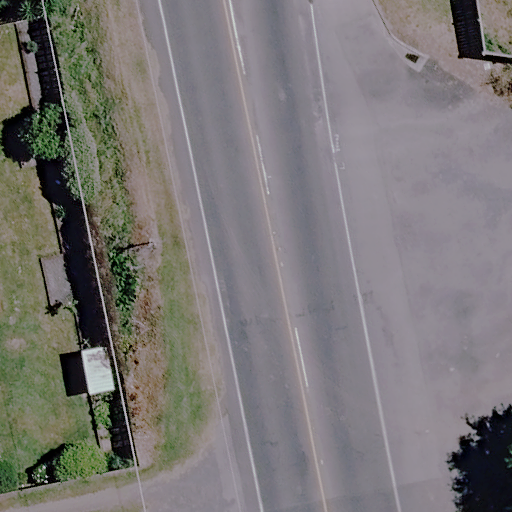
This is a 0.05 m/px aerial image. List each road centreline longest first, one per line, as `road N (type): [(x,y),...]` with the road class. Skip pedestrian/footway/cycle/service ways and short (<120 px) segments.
road 1 (secondary): [(334,511),(267,182)]
road 2 (secondary): [(267,182),(214,0)]
road 3 (secondary): [(259,0),(267,182)]
